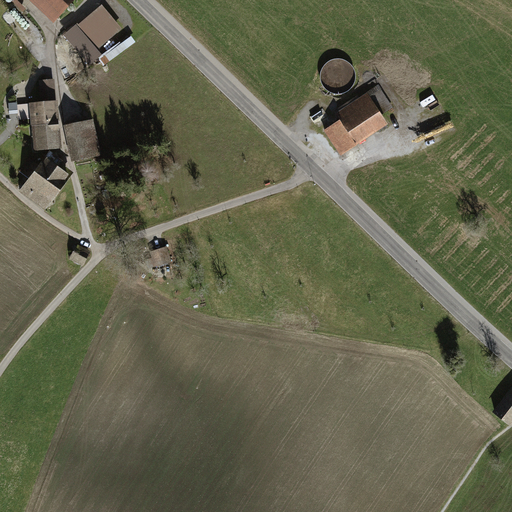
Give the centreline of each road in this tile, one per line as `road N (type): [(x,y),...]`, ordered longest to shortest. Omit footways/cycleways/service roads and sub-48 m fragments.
road 1 (secondary): [(137,0),(511,360)]
road 2 (unknown): [(89,241),(49,48),(58,26),(93,0)]
road 3 (track): [(106,250),(316,173)]
road 4 (track): [(106,250),(0,373)]
road 5 (track): [(0,177),(40,214),(106,250)]
